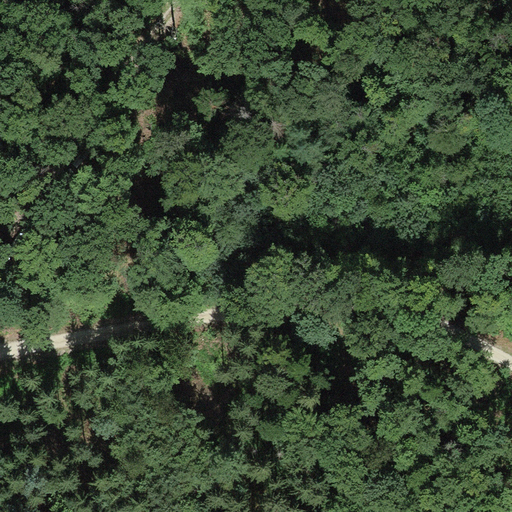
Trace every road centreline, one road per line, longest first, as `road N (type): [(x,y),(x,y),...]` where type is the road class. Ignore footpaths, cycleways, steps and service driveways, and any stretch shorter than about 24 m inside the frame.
road 1 (track): [(511,365),(407,317),(273,311),(0,357)]
road 2 (track): [(0,248),(180,0)]
